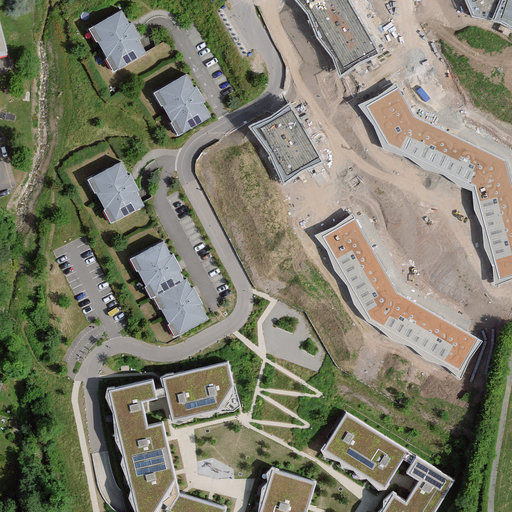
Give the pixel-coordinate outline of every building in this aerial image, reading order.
[(297,0),(309,13),(319,37),(334,57),(341,75),(359,63),(379,53),(348,0),(297,0)] [(511,0),(467,0),(474,15),(502,22),(511,27),(511,0)] [(110,52),(118,65),(146,47),(139,35),(141,34),(136,24),(132,18),(130,19),(122,6),(119,7),(93,22),(101,36),(98,38),(104,48),(107,53),(110,52)] [(185,71),(158,86),(166,100),(163,102),(169,112),(172,117),(175,116),(183,129),(211,113),(203,99),(206,98),(201,90),(196,82),(194,83),(187,70),(185,71)] [(378,96),(358,105),(374,126),(383,149),(409,158),(424,169),(443,175),(460,186),(472,191),(474,210),(482,228),(484,247),(493,267),(494,286),(511,279),(511,182),(506,160),(415,116),(396,83),(378,96)] [(272,118),(252,128),(271,153),(284,184),(301,171),(322,161),(290,106),(272,118)] [(121,158),(92,173),(100,187),(96,189),(102,199),(105,204),(108,203),(116,216),(144,201),(137,187),(139,186),(133,176),(130,171),(128,172),(121,158)] [(334,227),(314,235),(327,250),(334,270),(347,286),(354,304),(367,322),(377,327),(393,340),(411,347),(426,360),(447,367),(461,379),(470,359),(483,341),(397,292),(352,214),(334,227)] [(149,280),(156,292),(185,277),(180,268),(182,267),(178,259),(173,250),(171,251),(163,237),(135,253),(141,265),(138,267),(146,281),(149,280)] [(191,285),(187,277),(159,293),(165,305),(162,307),(169,321),(173,319),(179,331),(208,316),(201,302),(203,301),(198,292),(194,284),(191,285)] [(168,405),(171,417),(237,402),(227,357),(161,372),(163,385),(168,405)] [(163,423),(147,426),(141,401),(140,396),(156,393),(153,380),(106,390),(116,433),(124,469),(131,504),(132,511),(225,511),(226,510),(215,506),(192,499),(185,491),(180,489),(176,473),(165,435),(163,423)] [(326,440),(325,440),(321,446),(325,452),(338,457),(340,457),(342,463),(354,466),(378,428),(346,409),(326,440)] [(408,447),(378,428),(354,466),(361,475),(367,474),(371,478),(378,486),(386,485),(408,447)] [(416,451),(407,467),(419,475),(416,479),(411,488),(406,496),(430,511),(432,511),(455,476),(416,451)] [(258,511),(262,511),(305,511),(308,507),(316,478),(279,467),(279,466),(272,463),(266,470),(267,479),(262,484),(258,511)] [(430,511),(406,496),(396,490),(397,489),(393,487),(383,496),(383,503),(373,511),(372,511),(430,511)]
